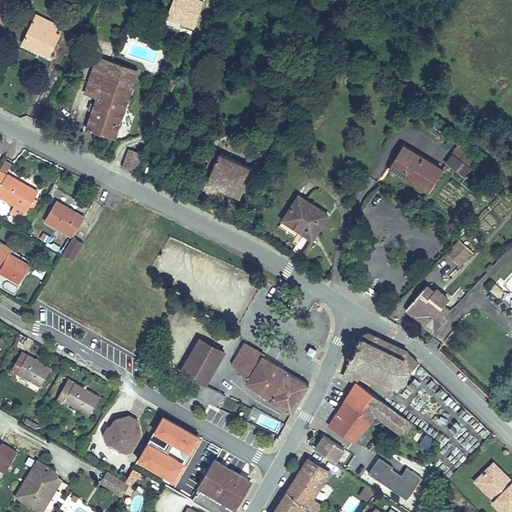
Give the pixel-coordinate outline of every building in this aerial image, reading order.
[(169,0),(165,11),(183,18),(180,24),(192,29),(200,8),(186,2),(187,0),(169,0)] [(203,2),(197,0),(187,0),(186,2),(200,8),(203,2)] [(183,18),(165,11),(162,17),(180,24),(183,18)] [(57,32),(36,20),(20,50),(34,58),(36,53),(48,59),(58,41),(54,39),(57,32)] [(86,129),(113,140),(139,76),(88,56),(74,92),(97,101),(86,129)] [(398,132),(394,137),(405,144),(408,139),(398,132)] [(394,137),(384,153),(400,164),(396,169),(414,182),(428,162),(417,154),(422,148),(408,139),(405,144),(394,137)] [(218,143),(214,152),(219,155),(216,161),(207,179),(241,195),(257,161),(218,143)] [(432,156),(422,148),(417,154),(428,162),(432,156)] [(129,152),(122,169),(133,174),(141,157),(129,152)] [(400,164),(384,153),(380,158),(396,169),(400,164)] [(453,153),(446,162),(464,178),(472,169),(453,153)] [(0,170),(8,173),(12,163),(4,160),(0,170)] [(0,186),(0,212),(10,218),(22,225),(34,204),(3,186),(2,188),(0,186)] [(299,194),(283,217),(311,237),(328,214),(299,194)] [(511,243),(511,205),(503,197),(479,222),(508,248),(511,243)] [(63,221),(52,214),(40,235),(67,251),(79,230),(72,226),(70,230),(61,225),(63,221)] [(10,218),(6,225),(18,232),(22,225),(10,218)] [(461,265),(474,252),(460,239),(447,252),(461,265)] [(67,251),(57,268),(67,273),(77,258),(67,251)] [(20,277),(0,264),(2,261),(0,259),(0,288),(10,294),(20,277)] [(506,293),(494,283),(489,288),(501,299),(506,293)] [(413,295),(400,308),(424,331),(430,326),(433,329),(449,312),(431,295),(428,299),(425,296),(420,302),(413,295)] [(197,334),(189,347),(210,362),(218,348),(197,334)] [(357,380),(359,381),(371,389),(376,383),(393,395),(398,388),(401,391),(407,380),(403,377),(407,371),(404,369),(397,364),(400,357),(384,342),(361,338),(356,335),(351,342),(354,344),(346,354),(342,353),(338,359),(343,362),(360,374),(357,380)] [(179,396),(213,414),(221,400),(195,383),(210,362),(189,347),(175,369),(190,379),(179,396)] [(240,393),(281,423),(297,397),(260,371),(263,367),(243,353),(230,373),(243,389),(240,393)] [(41,376),(10,358),(0,374),(0,380),(6,384),(9,380),(31,393),(41,376)] [(360,374),(343,362),(337,371),(356,385),(359,381),(357,380),(360,374)] [(408,423),(356,385),(331,427),(354,443),(376,413),(402,431),(408,423)] [(79,422),(90,404),(61,386),(46,410),(56,416),(59,410),(79,422)] [(122,418),(122,421),(123,424),(128,428),(132,427),(134,422),(123,417),(122,418)] [(135,441),(132,427),(128,428),(123,424),(122,421),(109,424),(105,432),(102,430),(97,437),(99,444),(116,455),(128,453),(135,441)] [(346,452),(325,437),(316,451),(337,466),(346,452)] [(0,474),(2,476),(12,460),(0,452),(0,474)] [(408,500),(423,478),(407,468),(403,474),(379,458),(368,473),(408,500)] [(43,471),(35,465),(14,496),(20,501),(18,504),(29,511),(49,511),(64,491),(54,484),(41,475),(43,471)] [(308,465),(301,474),(323,490),(329,481),(308,465)] [(205,466),(181,504),(195,511),(221,511),(222,511),(237,486),(205,466)] [(136,482),(140,473),(135,470),(130,479),(136,482)] [(53,478),(43,471),(41,475),(54,484),(53,478)] [(323,490),(301,474),(283,498),(300,511),(317,511),(320,509),(311,502),(323,490)] [(117,488),(99,477),(92,488),(118,506),(125,494),(117,488)] [(489,499),(502,511),(510,511),(511,510),(511,480),(510,479),(489,499)] [(370,502),(374,491),(364,487),(359,498),(370,502)] [(18,504),(20,501),(14,496),(11,500),(18,504)] [(300,511),(283,498),(271,511),(300,511)]
